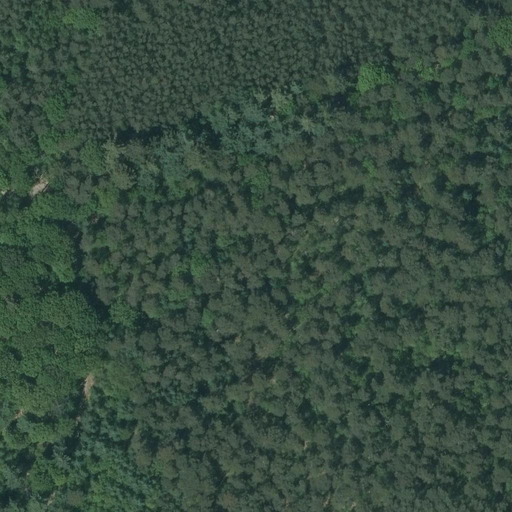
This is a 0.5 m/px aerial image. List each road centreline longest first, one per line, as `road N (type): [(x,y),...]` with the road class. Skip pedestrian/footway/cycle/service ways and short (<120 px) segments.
road 1 (track): [(511,41),(23,184)]
road 2 (track): [(23,184),(70,244),(114,396),(49,511)]
